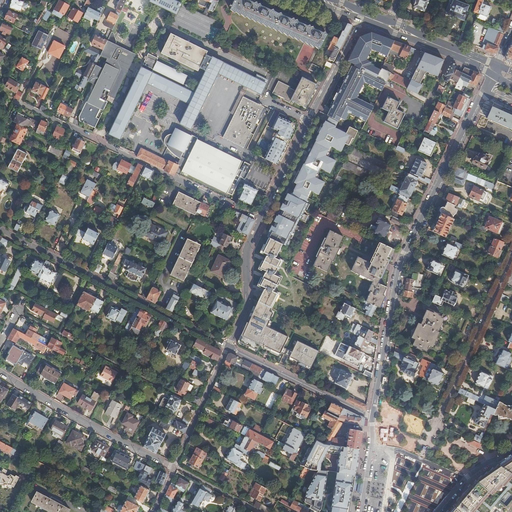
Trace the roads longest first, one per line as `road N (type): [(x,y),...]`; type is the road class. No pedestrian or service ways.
road 1 (residential): [(485,87),(400,262),(373,418)]
road 2 (residential): [(15,102),(259,218)]
road 3 (residential): [(0,229),(226,348)]
road 4 (residential): [(511,252),(420,460)]
road 5 (residential): [(0,373),(173,467)]
road 6 (residential): [(226,348),(373,418)]
road 7 (residential): [(226,348),(246,303),(244,256),(259,218)]
road 8 (residential): [(173,467),(226,348)]
